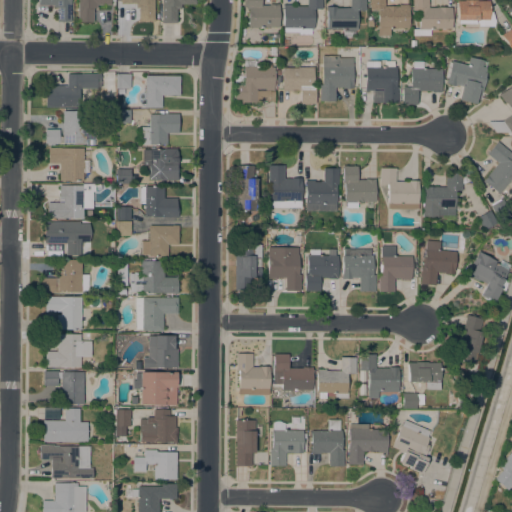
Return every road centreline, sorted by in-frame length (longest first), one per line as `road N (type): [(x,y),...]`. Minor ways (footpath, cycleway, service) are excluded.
road 1 (tertiary): [(208,511),(209,85),(220,0)]
road 2 (residential): [(6,511),(14,433),(15,0)]
road 3 (residential): [(208,134),(454,136)]
road 4 (residential): [(210,322),(427,320)]
road 5 (tertiary): [(213,55),(0,51)]
road 6 (residential): [(209,497),(380,498)]
